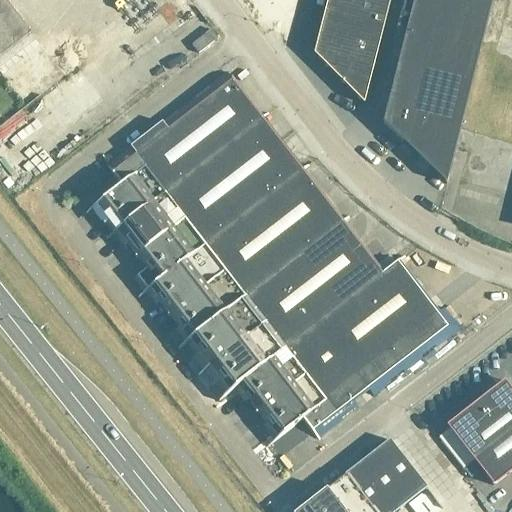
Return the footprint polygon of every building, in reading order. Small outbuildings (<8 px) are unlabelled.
[(0,0),(0,54),(29,32),(4,0),(0,0)] [(15,8),(40,40),(91,0),(23,0),(15,7),(15,8)] [(203,48),(165,0),(159,0),(66,73),(34,97),(74,148),(114,117),(203,48)] [(91,0),(40,40),(66,73),(159,0),(91,0)] [(291,0),(272,0),(267,26),(284,31),(291,0)] [(326,0),(325,8),(384,23),(389,0),(326,0)] [(413,0),(382,122),(445,184),(491,0),(413,0)] [(358,40),(378,45),(384,23),(325,8),(319,30),(339,35),(358,40)] [(330,71),(339,35),(319,30),(313,54),(330,71)] [(346,87),(358,40),(339,35),(330,71),(346,87)] [(363,104),(378,45),(358,40),(346,87),(363,104)] [(225,72),(145,135),(188,190),(268,127),(225,72)] [(268,127),(188,190),(230,244),(311,182),(268,127)] [(106,164),(113,174),(122,185),(97,205),(107,218),(103,221),(124,248),(127,245),(147,269),(143,273),(153,286),(145,292),(155,306),(159,303),(178,328),(175,331),(195,357),(191,359),(212,386),(216,383),(225,396),(233,390),(243,403),(247,399),(267,425),(263,428),(273,442),(301,420),(317,440),(357,409),(351,401),(314,353),(272,299),(230,244),(188,190),(145,135),(106,164)] [(335,179),(322,191),(332,202),(345,190),(335,179)] [(311,182),(230,244),(272,299),(353,236),(311,182)] [(353,236),(272,299),(314,353),(411,278),(398,262),(383,275),(353,236)] [(429,266),(441,282),(451,274),(440,258),(429,266)] [(411,278),(314,353),(351,401),(366,389),(372,397),(460,329),(444,308),(438,313),(411,278)] [(511,391),(504,381),(446,425),(473,460),(493,486),(511,470),(511,391)] [(295,511),(394,511),(426,488),(389,440),(295,511)] [(436,447),(431,458),(447,465),(451,453),(436,447)] [(468,463),(444,473),(450,487),(474,477),(468,463)]
